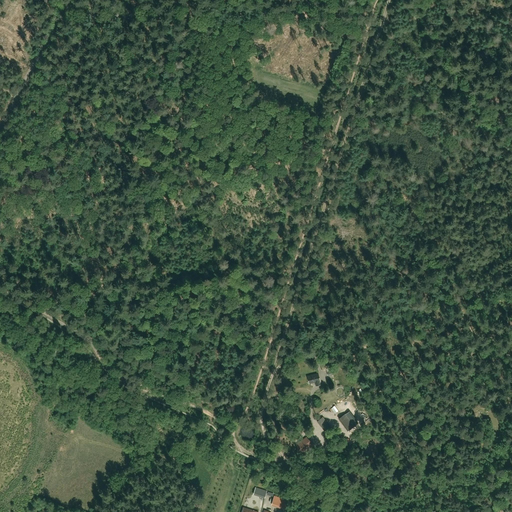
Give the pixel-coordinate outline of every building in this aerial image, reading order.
[(334,375),(334,374),(337,373),(336,370),(333,371),(334,370),(332,364),(325,366),(327,372),(328,376),(334,375)] [(307,376),(310,384),(315,383),(316,386),(320,385),(319,382),(320,381),(318,374),(307,376)] [(345,414),(338,419),(348,432),(355,427),(345,414)] [(328,436),(329,436),(334,431),(323,417),(317,422),(328,436)] [(303,453),(313,445),(306,437),(297,445),(303,453)] [(265,496),(267,491),(255,487),(254,492),(265,496)] [(274,496),(273,501),(272,504),(291,510),(293,502),(274,496)]
